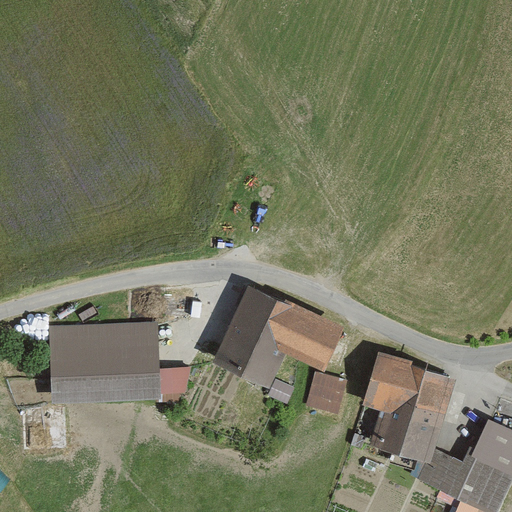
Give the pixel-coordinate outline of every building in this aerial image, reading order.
[(336,329),(242,288),(206,368),(261,393),(278,355),(317,372),(336,329)] [(150,327),(39,329),(40,407),(151,405),(150,327)] [(449,381),(371,358),(356,409),(377,415),(366,449),(423,466),(449,381)] [(460,466),(432,453),(418,483),(479,511),(490,511),(511,466),(511,437),(480,423),(460,466)] [(0,496),(14,483),(0,468),(0,496)]
